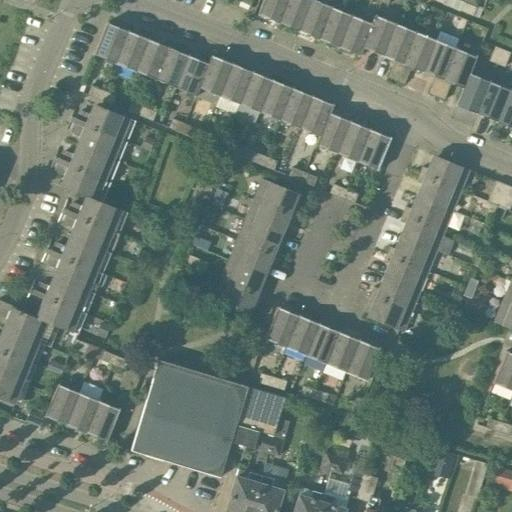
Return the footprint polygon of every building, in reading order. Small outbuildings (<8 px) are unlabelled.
[(262,0),(257,15),(278,23),(287,0),(262,0)] [(310,0),(287,0),(278,23),(298,32),(310,0)] [(331,7),(314,0),(310,0),(298,32),(318,40),(331,7)] [(459,11),(473,16),(476,6),(463,1),(459,11)] [(351,15),(331,7),(318,40),(338,48),(351,15)] [(370,23),(351,15),(338,48),(359,56),(362,48),(375,15),(374,15),(370,23)] [(395,23),(375,15),(362,48),(382,56),(395,23)] [(93,55),(114,64),(128,31),(106,22),(93,55)] [(414,31),(395,23),(382,56),(393,61),(386,78),(395,81),(414,31)] [(148,39),(128,31),(114,64),(135,72),(148,39)] [(435,40),(414,31),(395,81),(402,85),(410,67),(422,72),(435,40)] [(168,47),(148,39),(135,72),(154,80),(168,47)] [(454,47),(435,40),(422,72),(433,77),(426,94),(435,98),(454,47)] [(496,63),(502,49),(495,45),(489,60),(496,63)] [(188,55),(168,47),(154,80),(174,88),(188,55)] [(474,56),(454,47),(435,98),(442,101),(449,83),(461,88),(474,56)] [(496,63),(504,66),(510,52),(502,49),(496,63)] [(207,63),(188,55),(174,88),(194,96),(207,63)] [(210,55),(207,63),(194,96),(196,97),(199,89),(218,97),(232,64),(210,55)] [(476,56),(474,56),(461,88),(454,105),(475,114),(489,81),(469,73),(476,56)] [(252,72),(232,64),(218,97),(239,105),(252,72)] [(271,80),(252,72),(239,105),(258,113),(271,80)] [(292,88),(271,80),(258,113),(279,121),(292,88)] [(508,89),(489,81),(475,114),(495,122),(508,89)] [(103,90),(91,85),(87,95),(99,100),(103,90)] [(312,96),(292,88),(279,121),(299,129),(312,96)] [(511,90),(508,89),(495,122),(511,128),(511,90)] [(116,95),(103,90),(99,100),(112,105),(116,95)] [(333,105),(312,96),(299,129),(318,137),(314,146),(316,146),(329,113),(333,105)] [(139,117),(143,107),(132,102),(127,112),(139,117)] [(78,112),(74,121),(121,140),(130,119),(97,106),(92,104),(88,113),(81,111),(78,112)] [(139,117),(153,123),(157,113),(143,107),(139,117)] [(348,121),(329,113),(316,146),(335,154),(348,121)] [(172,119),(168,129),(181,134),(185,124),(172,119)] [(74,121),(70,130),(73,134),(79,136),(75,145),(80,147),(113,160),(121,140),(74,121)] [(369,129),(348,121),(335,154),(356,162),(369,129)] [(198,129),(185,124),(181,134),(194,139),(198,129)] [(390,137),(369,129),(356,162),(377,171),(390,137)] [(211,135),(208,145),(221,150),(225,141),(211,135)] [(150,150),(154,140),(145,136),(141,146),(150,150)] [(237,146),(225,141),(221,150),(234,155),(237,146)] [(61,152),(58,161),(105,180),(113,160),(80,147),(75,145),(72,154),(65,151),(61,152)] [(252,152),(248,161),(261,166),(265,157),(252,152)] [(421,167),(418,174),(460,191),(468,170),(436,157),(431,155),(426,168),(421,167)] [(277,162),(265,157),(261,166),(273,171),(277,162)] [(58,161),(54,170),(56,174),(63,176),(59,186),(64,188),(70,191),(84,196),(89,198),(97,201),(105,180),(58,161)] [(300,182),(304,172),(290,167),(287,177),(300,182)] [(317,178),(304,172),(300,182),(313,187),(317,178)] [(419,184),(414,197),(419,198),(451,212),(460,191),(418,174),(415,182),(419,184)] [(261,178),(252,200),(295,217),(297,210),(293,208),(298,194),(294,192),(261,178)] [(498,206),(506,184),(495,180),(491,191),(487,202),(498,206)] [(328,193),(341,198),(345,189),(332,184),(328,193)] [(508,211),(511,202),(511,186),(506,184),(498,206),(506,210),(508,211)] [(216,188),(210,205),(221,209),(228,193),(216,188)] [(345,189),(341,198),(354,203),(357,194),(345,189)] [(70,204),(67,213),(113,232),(122,211),(97,201),(89,198),(84,196),(81,205),(74,203),(70,204)] [(405,207),(402,215),(443,232),(451,212),(419,198),(414,197),(409,209),(405,207)] [(252,200),(244,219),(277,232),(282,234),(287,222),(292,224),(295,217),(252,200)] [(503,217),(506,210),(498,206),(495,214),(503,217)] [(212,215),(204,212),(200,224),(208,227),(212,215)] [(67,213),(63,222),(65,226),(71,228),(68,237),(73,239),(105,252),(113,232),(67,213)] [(403,224),(398,237),(403,239),(435,252),(443,232),(402,215),(399,222),(403,224)] [(244,219),(236,240),(278,257),(282,249),(277,247),(282,234),(277,232),(244,219)] [(54,244),(50,254),(97,272),(105,252),(73,239),(68,237),(64,246),(57,243),(54,244)] [(388,247),(385,254),(428,272),(435,252),(403,239),(398,237),(393,249),(388,247)] [(236,240),(228,260),(260,273),(265,275),(270,263),(275,265),(278,257),(236,240)] [(50,254),(47,263),(49,266),(55,269),(51,277),(56,279),(89,293),(93,283),(101,286),(105,276),(97,272),(50,254)] [(387,264),(382,277),(387,279),(419,292),(428,272),(385,254),(382,262),(387,264)] [(228,260),(219,280),(262,298),(265,289),(260,287),(265,275),(260,273),(228,260)] [(38,284),(34,294),(81,313),(89,293),(56,279),(51,277),(48,286),(41,283),(38,284)] [(372,287),(369,294),(411,312),(419,292),(387,279),(382,277),(377,289),(372,287)] [(474,289),(478,281),(470,278),(466,286),(474,289)] [(219,280),(211,302),(243,315),(248,317),(254,303),(258,305),(262,298),(219,280)] [(511,282),(509,281),(501,301),(511,305),(511,282)] [(463,295),(471,298),(474,289),(466,286),(463,295)] [(462,290),(454,287),(450,297),(458,300),(462,290)] [(111,300),(117,302),(120,295),(114,292),(111,300)] [(34,294),(30,303),(32,306),(39,309),(35,318),(40,320),(47,323),(58,327),(72,333),(81,313),(34,294)] [(371,305),(366,318),(370,320),(403,333),(411,312),(369,294),(366,303),(371,305)] [(511,305),(501,301),(492,323),(511,330),(511,305)] [(2,302),(0,306),(0,317),(5,320),(2,329),(7,331),(39,344),(50,348),(58,327),(47,323),(40,320),(35,318),(22,312),(16,310),(17,308),(2,302)] [(277,307),(268,330),(264,340),(285,348),(298,316),(277,307)] [(298,316),(285,348),(305,357),(318,324),(298,316)] [(101,321),(96,334),(104,337),(110,324),(101,321)] [(436,332),(445,336),(449,326),(440,322),(436,332)] [(339,332),(318,324),(305,357),(325,365),(339,332)] [(0,351),(31,364),(39,344),(7,331),(2,329),(0,332),(0,351)] [(361,342),(339,332),(325,365),(348,374),(361,342)] [(85,353),(88,344),(75,339),(72,348),(85,353)] [(379,349),(361,342),(348,374),(365,381),(379,349)] [(0,351),(0,374),(23,384),(31,364),(0,351)] [(104,351),(101,360),(113,364),(117,356),(104,351)] [(492,383),(511,391),(511,353),(505,351),(492,383)] [(113,364),(125,369),(129,360),(117,356),(113,364)] [(64,365),(50,359),(46,369),(60,374),(64,365)] [(233,441),(249,386),(157,359),(130,450),(222,477),(233,441)] [(273,377),(260,373),(258,382),(271,386),(273,377)] [(0,399),(14,405),(23,384),(0,374),(0,399)] [(273,377),(271,386),(284,390),(286,381),(273,377)] [(65,426),(86,434),(99,401),(103,389),(84,381),(79,393),(65,426)] [(44,417),(65,426),(79,393),(57,384),(44,417)] [(299,394),(312,398),(315,389),(302,385),(299,394)] [(286,397),(249,386),(233,441),(253,447),(258,430),(275,435),(286,397)] [(315,389),(312,398),(325,402),(328,393),(315,389)] [(358,413),(364,399),(356,397),(350,411),(358,413)] [(106,442),(119,410),(99,401),(86,434),(106,442)] [(485,427),(499,432),(502,422),(488,418),(485,427)] [(511,425),(502,422),(499,432),(511,436),(511,431),(511,425)] [(388,429),(381,451),(405,458),(412,436),(388,429)] [(270,453),(274,439),(259,434),(255,448),(270,453)] [(431,451),(433,442),(413,436),(410,444),(431,451)] [(284,442),(274,439),(270,453),(280,456),(284,442)] [(452,466),(456,454),(444,450),(441,463),(452,466)] [(332,471),(336,455),(325,452),(320,468),(332,471)] [(347,458),(336,455),(332,471),(342,474),(347,458)] [(475,459),(464,495),(477,499),(488,463),(475,459)] [(267,462),(264,473),(286,479),(289,468),(267,462)] [(375,475),(377,469),(368,466),(366,472),(375,475)] [(511,470),(497,466),(491,485),(511,491),(511,470)] [(227,511),(228,511),(251,511),(262,476),(239,469),(237,476),(225,510),(227,511)] [(345,495),(358,499),(365,474),(353,470),(345,495)] [(375,511),(379,500),(372,498),(378,478),(365,474),(358,499),(368,502),(364,511),(375,511)] [(262,476),(251,511),(277,511),(286,483),(275,479),(262,476)] [(319,511),(325,494),(302,487),(293,511),(319,511)] [(344,511),(348,501),(325,494),(319,511),(344,511)]
